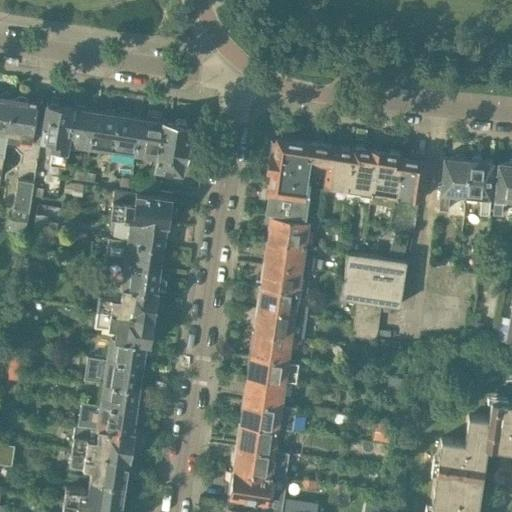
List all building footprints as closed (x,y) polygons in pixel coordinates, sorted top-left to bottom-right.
[(0,144),(5,145),(7,131),(13,95),(12,95),(12,93),(10,91),(4,90),(1,91),(0,93),(0,92),(0,144)] [(15,95),(13,95),(7,131),(21,133),(21,135),(32,137),(38,98),(27,97),(27,96),(25,93),(19,92),(15,94),(15,95)] [(51,98),(49,100),(47,100),(41,135),(52,137),(48,159),(64,161),(68,140),(69,140),(74,105),(73,105),(74,104),(60,102),(59,99),(51,98)] [(69,140),(90,143),(96,108),(86,107),(84,104),(78,103),(74,105),(69,140)] [(105,110),(96,108),(90,143),(113,147),(118,112),(117,112),(115,109),(108,108),(105,110)] [(133,166),(135,150),(141,115),(132,114),(129,111),(123,110),(120,112),(118,112),(113,147),(111,162),(133,166)] [(150,117),(141,115),(135,150),(157,153),(162,119),(161,118),(159,116),(153,115),(150,117)] [(162,117),(162,119),(157,153),(155,164),(183,169),(185,157),(187,157),(190,137),(188,136),(190,121),(187,121),(185,118),(178,117),(175,119),(162,117)] [(356,127),(356,137),(366,138),(367,128),(356,127)] [(271,138),(266,167),(271,168),(268,189),(269,189),(302,193),(306,171),(308,158),(310,141),(294,139),(294,137),(295,133),(281,131),(280,135),(276,135),(275,138),(271,138)] [(308,158),(306,171),(325,174),(323,184),(346,188),(351,147),(310,141),(308,158)] [(351,147),(346,188),(370,191),(373,192),(380,149),(366,147),(364,146),(357,145),(354,146),(352,146),(352,147),(351,147)] [(370,191),(369,201),(392,204),(394,195),(395,189),(401,154),(401,152),(398,150),(392,149),(390,150),(380,149),(373,192),(370,191)] [(395,189),(394,195),(419,199),(425,158),(426,152),(410,149),(409,156),(401,154),(395,189)] [(455,155),(443,154),(439,207),(448,208),(449,197),(451,197),(452,191),(465,192),(468,157),(466,157),(467,155),(464,152),(458,152),(455,154),(455,155)] [(471,157),(468,157),(465,192),(479,193),(478,200),(480,200),(479,211),(489,211),(493,159),(483,158),(483,157),(480,154),(474,153),(471,156),(471,157)] [(505,203),(506,197),(511,197),(511,156),(511,157),(508,159),(508,160),(497,159),(493,212),(502,213),(503,202),(505,203)] [(73,176),(83,178),(85,169),(74,168),(73,176)] [(95,171),(85,169),(83,178),(94,180),(95,171)] [(121,175),(119,183),(130,185),(131,177),(121,175)] [(140,187),(141,179),(131,177),(130,185),(140,187)] [(10,228),(25,231),(34,181),(19,178),(10,228)] [(161,180),(152,178),(150,188),(159,189),(161,180)] [(72,193),(82,194),(83,183),(73,181),(72,193)] [(311,185),(310,193),(321,195),(322,187),(311,185)] [(42,194),(43,187),(34,186),(33,193),(42,194)] [(113,197),(111,213),(131,216),(167,221),(168,222),(170,208),(173,206),(175,198),(172,196),(172,194),(137,189),(115,186),(113,197)] [(269,189),(266,208),(290,212),(306,214),(309,194),(302,193),(269,189)] [(46,213),(36,211),(34,223),(44,224),(46,213)] [(267,227),(266,234),(268,236),(268,238),(303,243),(306,222),(309,223),(309,224),(317,225),(319,216),(306,214),(290,212),(290,216),(272,213),(270,226),(267,227)] [(131,216),(128,236),(164,242),(165,234),(168,232),(170,224),(167,222),(167,221),(131,216)] [(42,235),(44,224),(34,223),(32,233),(42,235)] [(108,233),(104,257),(124,260),(160,266),(162,254),(165,252),(167,245),(164,242),(128,236),(108,233)] [(265,240),(264,248),(266,249),(265,261),(300,266),(310,267),(321,269),(322,259),(313,258),(313,255),(302,253),(303,243),(268,238),(268,239),(265,240)] [(342,248),(352,250),(353,244),(349,239),(344,239),(342,248)] [(339,295),(355,298),(350,334),(376,337),(382,302),(399,305),(406,259),(347,249),(339,295)] [(38,260),(28,258),(26,269),(36,271),(38,260)] [(124,260),(121,284),(158,289),(158,288),(157,287),(160,285),(162,278),(159,275),(160,266),(124,260)] [(260,272),(259,280),(261,282),(261,283),(296,289),(306,290),(310,267),(300,266),(265,261),(263,271),(260,272)] [(35,282),(36,271),(26,269),(25,280),(35,282)] [(99,290),(96,305),(118,308),(154,314),(156,303),(159,301),(160,294),(158,291),(158,289),(121,284),(105,282),(104,291),(99,290)] [(258,286),(257,293),(259,295),(258,307),(293,312),(306,314),(307,304),(305,301),(306,290),(296,289),(261,283),(261,285),(258,286)] [(96,305),(94,320),(116,324),(114,333),(150,339),(151,337),(154,335),(155,328),(152,325),(154,314),(118,308),(96,305)] [(253,318),(252,325),(255,327),(254,329),(290,334),(303,336),(306,314),(293,312),(258,307),(256,317),(253,318)] [(30,311),(20,309),(18,319),(28,321),(30,311)] [(26,333),(28,321),(18,319),(16,331),(26,333)] [(484,321),(470,319),(468,332),(482,335),(484,321)] [(251,332),(250,339),(253,341),(251,352),(286,357),(290,334),(254,329),(254,330),(251,332)] [(111,333),(107,356),(146,362),(147,352),(150,351),(152,343),(149,341),(149,340),(150,341),(150,339),(114,333),(111,333)] [(417,345),(408,344),(407,352),(416,353),(417,345)] [(246,364),(245,372),(248,373),(247,375),(283,381),(283,379),(296,382),(300,358),(286,357),(251,352),(249,363),(246,364)] [(87,353),(84,377),(104,380),(142,385),(142,384),(146,383),(147,375),(144,373),(146,362),(107,356),(87,353)] [(22,357),(12,355),(11,366),(20,367),(22,357)] [(18,378),(20,367),(11,366),(9,377),(18,378)] [(244,378),(243,385),(246,387),(244,398),(279,403),(283,381),(247,375),(247,377),(244,378)] [(104,380),(101,400),(139,405),(140,397),(144,396),(145,388),(142,386),(142,385),(104,380)] [(15,398),(6,396),(4,407),(13,409),(15,398)] [(81,397),(78,419),(98,423),(136,429),(136,428),(139,426),(140,419),(137,416),(139,405),(101,400),(81,397)] [(240,410),(238,418),(241,420),(241,421),(276,426),(290,428),(293,406),(279,403),(244,398),(242,409),(240,410)] [(468,413),(464,440),(486,443),(487,442),(494,443),(494,445),(511,447),(511,401),(491,399),(488,416),(468,413)] [(12,420),(13,409),(4,407),(2,418),(12,420)] [(75,419),(71,446),(94,449),(129,455),(130,456),(133,442),(136,440),(137,432),(134,430),(136,430),(136,429),(98,423),(78,419),(75,419)] [(393,422),(378,420),(376,438),(391,440),(393,422)] [(238,424),(236,431),(239,433),(237,444),(272,450),(276,426),(241,421),(240,423),(238,424)] [(433,487),(479,494),(482,472),(480,472),(481,465),(483,465),(486,443),(464,440),(441,437),(433,487)] [(14,443),(0,440),(0,461),(11,464),(14,443)] [(233,457),(232,464),(234,466),(234,467),(269,473),(285,475),(288,452),(272,450),(237,444),(235,456),(233,457)] [(71,446),(69,461),(92,464),(90,475),(125,480),(128,478),(130,470),(127,468),(129,455),(94,449),(71,446)] [(229,495),(228,504),(264,510),(268,510),(268,508),(281,510),(284,495),(287,475),(285,475),(269,473),(234,467),(233,467),(232,471),(229,472),(228,479),(231,481),(229,495)] [(65,483),(63,497),(85,501),(123,506),(121,506),(123,492),(126,491),(128,483),(125,481),(125,480),(90,475),(89,474),(87,486),(65,483)] [(318,481),(300,478),(299,486),(316,488),(318,481)] [(476,511),(479,494),(433,487),(429,511),(476,511)] [(284,495),(281,510),(290,511),(296,511),(303,511),(305,499),(284,495)] [(63,497),(60,511),(121,511),(123,506),(85,501),(63,497)]
